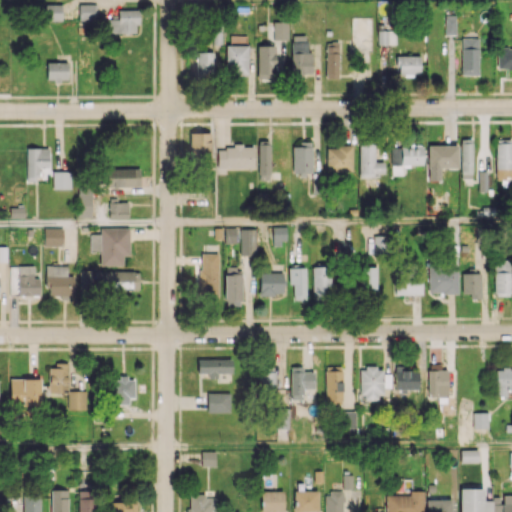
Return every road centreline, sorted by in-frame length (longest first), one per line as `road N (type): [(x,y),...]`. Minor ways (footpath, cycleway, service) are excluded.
road 1 (residential): [(511,331),(0,335)]
road 2 (residential): [(511,107),(0,110)]
road 3 (residential): [(168,0),(165,511)]
